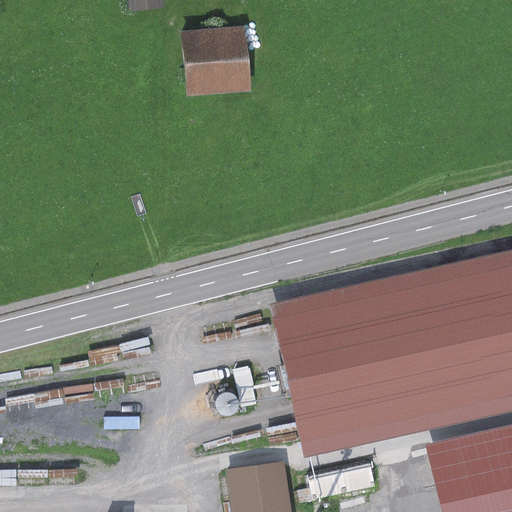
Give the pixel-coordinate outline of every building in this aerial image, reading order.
[(163,0),(126,0),(128,11),(164,7),(163,0)] [(245,26),(181,31),(187,96),(250,90),(245,26)] [(511,250),(270,305),(305,457),(511,410),(511,250)] [(511,511),(511,425),(426,444),(441,511),(511,511)] [(368,460),(305,474),(309,489),(296,491),(298,503),(374,486),(368,460)] [(290,511),(284,462),(226,469),(231,511),(290,511)]
